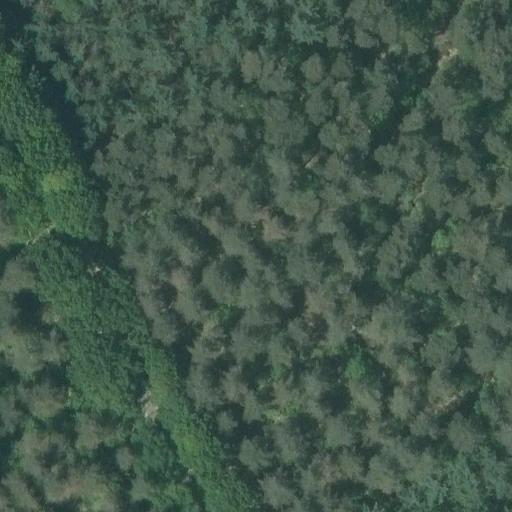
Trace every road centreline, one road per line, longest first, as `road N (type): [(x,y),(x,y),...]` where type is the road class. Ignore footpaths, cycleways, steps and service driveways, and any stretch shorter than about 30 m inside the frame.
road 1 (track): [(511,202),(480,216),(435,218),(363,173),(292,186),(278,214),(294,252),(336,287),(400,387),(452,416),(511,412)]
road 2 (unclassified): [(198,511),(119,358),(0,159)]
